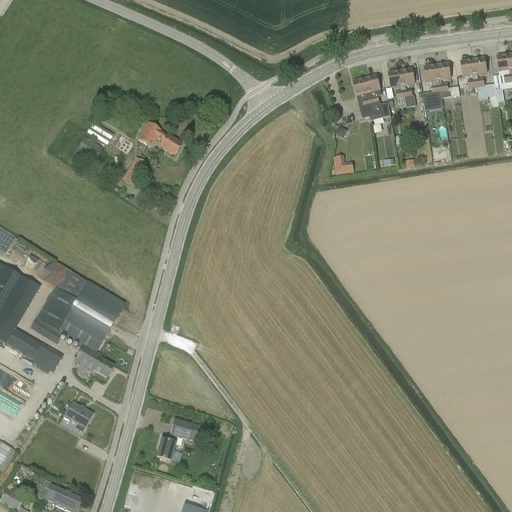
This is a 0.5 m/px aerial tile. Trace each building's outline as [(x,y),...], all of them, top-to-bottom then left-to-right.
[(500,77),(493,78),(494,85),(496,97),(497,103),(502,103),(500,89),(511,86),(511,78),(509,56),(497,57),(500,77)] [(484,59),(472,61),(476,88),(478,103),(488,101),(487,89),(484,87),(483,80),(478,81),(477,76),(486,74),(484,59)] [(469,89),(476,88),(472,61),(461,63),(463,78),(472,77),(473,82),(468,82),(469,89)] [(439,81),(441,101),(459,98),(458,89),(448,90),(447,85),(442,86),(441,81),(450,80),(448,65),(436,67),(438,81),(439,81)] [(434,102),(441,101),(439,81),(438,81),(436,67),(424,68),(427,83),(436,82),(437,87),(432,88),(434,102)] [(400,72),(405,99),(406,110),(415,108),(413,97),(412,97),(411,91),(406,91),(405,86),(414,85),(412,70),(400,72)] [(397,100),(405,99),(400,72),(388,74),(391,89),(400,87),(401,92),(396,93),(397,100)] [(376,77),(364,80),(374,115),(381,113),(382,117),(390,118),(388,105),(380,107),(378,98),(381,97),(380,92),(380,91),(376,77)] [(362,118),(374,115),(364,80),(353,83),(357,98),(358,103),(362,102),(363,106),(359,107),(362,118)] [(87,133),(108,146),(114,137),(93,124),(87,133)] [(157,142),(162,145),(160,148),(175,157),(181,146),(166,137),(147,125),(137,142),(151,150),(157,142)] [(115,148),(110,146),(107,153),(125,162),(133,147),(129,145),(132,139),(122,134),(115,148)] [(102,151),(84,139),(76,152),(94,163),(102,151)] [(435,150),(436,158),(446,157),(445,149),(435,150)] [(332,158),(333,176),(352,174),(351,165),(344,165),(343,157),(332,158)] [(137,159),(123,182),(134,189),(148,166),(137,159)] [(94,373),(107,380),(114,368),(99,359),(101,357),(96,354),(99,349),(100,349),(125,306),(53,264),(42,271),(43,283),(54,289),(35,322),(34,321),(29,330),(56,346),(61,338),(81,350),(73,363),(92,374),(94,373)] [(0,266),(0,342),(53,374),(63,358),(42,346),(41,347),(14,331),(22,317),(5,307),(22,279),(0,266)] [(72,404),(64,417),(84,430),(92,416),(72,404)] [(57,414),(60,409),(53,406),(51,410),(57,414)] [(173,420),(169,436),(193,443),(197,427),(173,420)] [(0,441),(0,467),(3,469),(8,459),(12,461),(18,449),(0,441)] [(156,459),(160,460),(170,463),(174,445),(161,441),(156,459)] [(51,486),(43,503),(64,511),(76,511),(82,501),(51,486)] [(7,490),(0,502),(17,511),(24,499),(7,490)]
